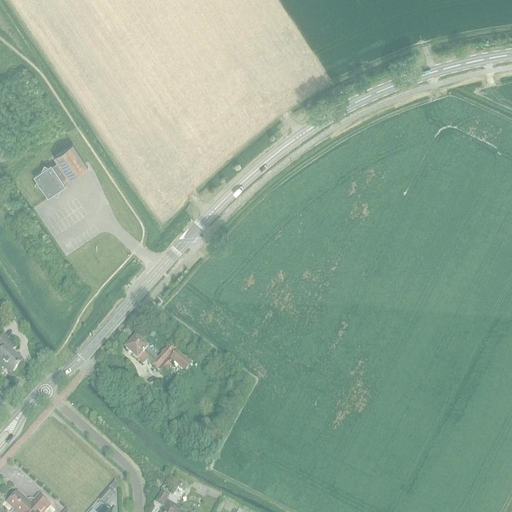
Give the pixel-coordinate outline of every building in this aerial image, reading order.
[(72,144),(54,156),(58,162),(52,166),(51,164),(34,176),(48,197),(66,186),(61,180),(67,176),(70,179),(88,167),(72,144)] [(3,334),(0,337),(0,349),(2,351),(0,353),(0,358),(13,371),(23,361),(12,351),(16,347),(3,334)] [(135,338),(126,348),(142,363),(148,357),(153,362),(151,364),(162,374),(174,362),(170,358),(177,350),(175,349),(175,348),(171,344),(157,358),(135,338)] [(174,362),(184,371),(191,363),(177,350),(170,358),(174,362)] [(107,490),(99,499),(104,503),(112,494),(107,490)] [(170,495),(163,491),(156,502),(163,506),(165,507),(161,511),(181,511),(182,511),(183,510),(168,501),(168,502),(166,501),(170,495)] [(44,511),(50,505),(39,495),(34,501),(33,500),(32,500),(30,500),(28,500),(28,501),(18,492),(8,504),(15,510),(13,511),(44,511)]
